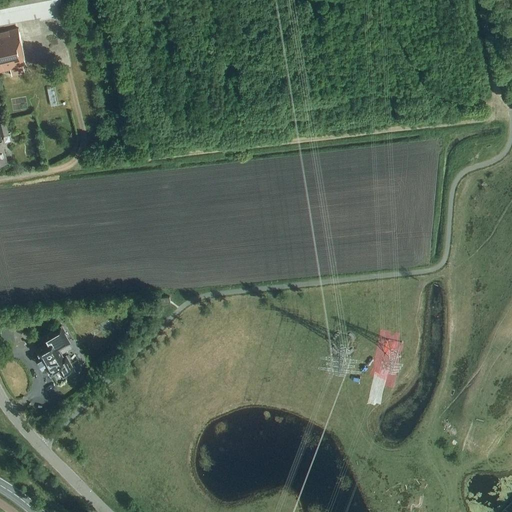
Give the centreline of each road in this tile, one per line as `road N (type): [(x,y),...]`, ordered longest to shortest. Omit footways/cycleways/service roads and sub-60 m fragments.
road 1 (track): [(74,166),(484,118),(506,106)]
road 2 (residential): [(0,397),(105,511)]
